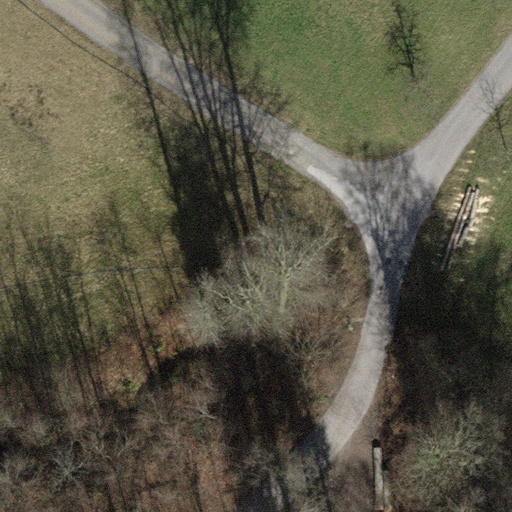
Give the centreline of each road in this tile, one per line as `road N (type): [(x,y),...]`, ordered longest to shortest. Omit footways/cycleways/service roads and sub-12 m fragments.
road 1 (track): [(55,0),(400,218)]
road 2 (track): [(353,405),(384,313),(400,218)]
road 3 (track): [(400,218),(511,62)]
road 4 (track): [(254,511),(353,405)]
